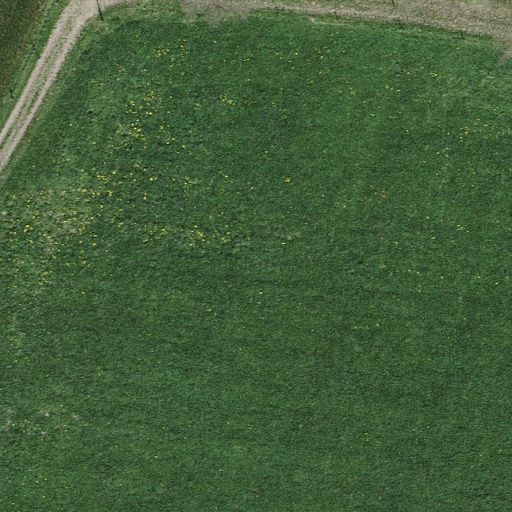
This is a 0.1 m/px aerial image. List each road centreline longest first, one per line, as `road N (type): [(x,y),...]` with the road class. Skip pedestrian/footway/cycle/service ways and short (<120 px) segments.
road 1 (track): [(158,0),(511,31)]
road 2 (track): [(86,0),(0,160)]
